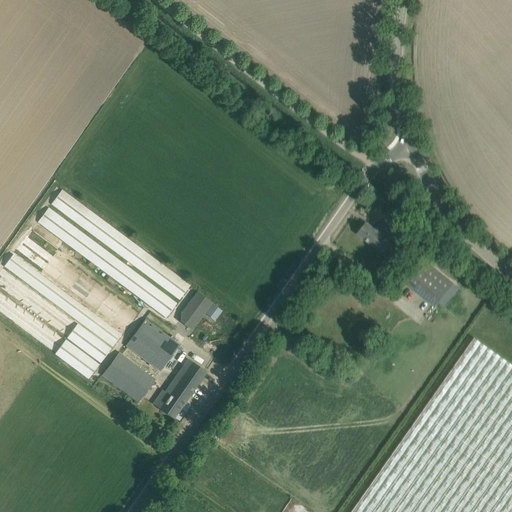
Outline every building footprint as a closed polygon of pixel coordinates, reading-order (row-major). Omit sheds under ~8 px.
[(190,286),(62,191),(52,204),(180,299),(190,286)] [(176,304),(48,208),(38,221),(167,317),(176,304)] [(357,233),(383,254),(396,238),(380,225),(376,230),(366,223),(357,233)] [(135,317),(27,236),(16,250),(125,331),(135,317)] [(123,333),(15,252),(4,266),(113,347),(123,333)] [(453,284),(425,262),(408,284),(436,305),(453,284)] [(3,268),(0,272),(0,287),(100,363),(111,348),(3,268)] [(99,365),(0,290),(0,313),(88,379),(99,365)] [(212,303),(197,291),(181,313),(180,321),(192,330),(212,303)] [(145,320),(126,346),(160,371),(179,345),(145,320)] [(511,511),(511,362),(475,336),(351,511),(511,511)] [(101,373),(139,402),(156,379),(117,351),(101,373)] [(206,372),(198,366),(188,359),(172,382),(174,384),(168,392),(171,394),(161,408),(174,417),(206,372)]
